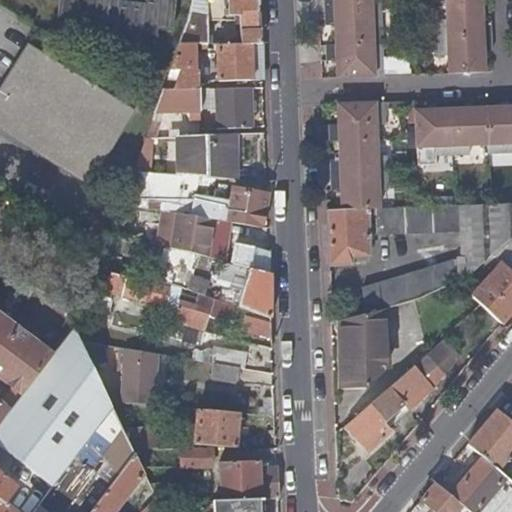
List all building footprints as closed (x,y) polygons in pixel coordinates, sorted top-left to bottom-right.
[(58,0),(56,16),(58,17),(59,14),(71,16),(71,18),(73,18),(73,16),(98,19),(97,29),(100,30),(100,28),(112,29),(111,40),(113,41),(114,38),(139,42),(139,44),(142,44),(143,33),(154,34),(154,36),(157,37),(158,26),(170,27),(170,31),(172,30),(175,0),(58,0)] [(193,0),(188,16),(238,15),(239,44),(260,44),(258,0),(193,0)] [(322,0),(323,8),(380,8),(379,0),(322,0)] [(437,22),(437,39),(491,37),(490,22),(482,23),(482,1),(445,3),(446,21),(437,22)] [(334,24),(335,44),(372,43),(372,26),(381,26),(380,8),(323,8),(324,24),(334,24)] [(185,23),(178,45),(194,44),(206,44),(206,23),(185,23)] [(447,57),(448,75),(484,74),(484,53),(491,52),(491,37),(437,39),(438,57),(447,57)] [(335,60),(336,77),(383,77),(381,43),(372,43),(335,44),(325,44),(325,60),(335,60)] [(28,44),(0,88),(0,128),(89,184),(134,110),(28,44)] [(178,71),(179,89),(197,89),(194,44),(178,45),(168,71),(178,71)] [(217,81),(261,79),(260,44),(239,44),(217,44),(217,81)] [(162,89),(158,100),(154,111),(161,111),(198,110),(198,101),(216,100),(217,129),(250,128),(249,88),(197,89),(179,89),(162,89)] [(511,155),(511,99),(506,100),(507,109),(486,110),(487,147),(506,146),(506,155),(511,155)] [(487,147),(486,110),(471,110),(471,101),(450,102),(452,157),(469,157),(469,148),(487,147)] [(434,158),(452,157),(450,102),(435,102),(435,112),(414,113),(416,150),(434,149),(434,158)] [(384,104),(338,104),(338,124),(328,124),(329,140),(339,140),(376,139),(376,127),(384,126),(384,104)] [(161,111),(154,111),(145,137),(150,137),(156,136),(161,111)] [(233,134),(182,136),(182,153),(177,154),(177,175),(193,176),(212,178),(234,180),(233,134)] [(150,137),(145,137),(132,171),(147,172),(150,137)] [(329,160),(330,176),(385,174),(385,157),(376,158),(376,139),(339,140),(340,160),(329,160)] [(147,172),(132,171),(128,185),(167,189),(164,211),(167,211),(175,212),(219,220),(260,227),(265,194),(234,190),(231,203),(210,199),(210,193),(191,190),(193,176),(177,175),(147,172)] [(385,174),(330,176),(331,191),(341,191),(342,211),(365,210),(375,210),(377,210),(377,192),(386,192),(385,174)] [(212,178),(193,176),(191,190),(210,193),(212,178)] [(511,205),(489,206),(377,210),(375,210),(375,238),(460,234),(461,260),(361,288),(362,291),(349,294),(350,300),(330,304),(331,322),(340,320),(363,315),(381,312),(420,304),(468,277),(492,256),(511,236),(511,205)] [(342,211),(327,212),(329,266),(351,265),(351,258),(366,257),(365,210),(342,211)] [(167,211),(161,246),(168,247),(175,212),(167,211)] [(219,220),(175,212),(168,247),(212,259),(219,220)] [(511,236),(492,256),(501,267),(471,300),(500,325),(511,311),(511,236)] [(235,244),(230,263),(249,268),(268,273),(267,251),(253,247),(235,244)] [(268,273),(249,268),(248,270),(221,265),(218,281),(243,287),(237,308),(239,308),(270,318),(268,273)] [(136,280),(112,273),(104,287),(100,284),(97,289),(101,291),(115,295),(132,299),(132,296),(177,306),(177,305),(179,295),(181,290),(170,286),(169,292),(136,283),(136,280)] [(189,279),(186,291),(205,297),(208,285),(189,279)] [(115,295),(101,291),(92,290),(88,311),(111,315),(115,295)] [(177,305),(177,306),(173,321),(204,332),(207,318),(217,322),(233,326),(239,308),(237,308),(213,300),(212,303),(195,297),(193,302),(198,303),(195,311),(177,305)] [(363,315),(340,320),(342,390),(364,392),(385,372),(381,312),(363,315)] [(0,317),(0,378),(22,395),(51,356),(0,317)] [(204,333),(214,336),(217,322),(207,318),(204,332),(204,333)] [(241,342),(271,349),(270,324),(265,323),(264,322),(245,318),(243,332),(248,333),(248,336),(245,335),(241,342)] [(170,337),(183,341),(201,345),(204,333),(172,326),(170,337)] [(22,395),(9,411),(0,422),(0,448),(51,488),(111,408),(108,400),(93,367),(92,365),(80,341),(73,327),(51,356),(22,395)] [(458,357),(442,340),(413,366),(423,378),(435,367),(445,374),(458,357)] [(104,345),(80,341),(92,365),(107,362),(104,345)] [(193,354),(191,360),(211,363),(214,349),(201,345),(183,341),(181,350),(185,351),(184,352),(193,354)] [(157,354),(126,349),(122,401),(160,405),(163,405),(164,396),(154,395),(157,354)] [(239,368),(245,369),(247,355),(214,349),(211,363),(213,363),(239,368)] [(237,383),(239,368),(213,363),(211,379),(237,383)] [(423,378),(413,366),(351,420),(360,433),(355,438),(367,453),(389,433),(382,424),(403,405),(407,411),(433,390),(445,374),(435,367),(423,378)] [(511,390),(496,409),(511,422),(511,390)] [(122,401),(108,400),(111,408),(113,412),(159,415),(160,405),(122,401)] [(0,404),(0,422),(9,411),(0,404)] [(31,511),(75,511),(74,511),(84,497),(80,494),(94,477),(95,478),(98,475),(91,470),(97,461),(117,476),(133,455),(130,449),(123,433),(113,412),(111,408),(51,488),(31,511)] [(239,412),(197,408),(194,443),(235,446),(239,412)] [(502,465),(511,452),(511,422),(496,409),(466,445),(481,457),(502,475),(507,469),(502,465)] [(351,420),(344,426),(355,438),(360,433),(351,420)] [(123,433),(130,449),(157,449),(156,433),(123,433)] [(212,468),(212,448),(166,449),(166,463),(180,464),(180,468),(212,468)] [(88,511),(115,511),(143,475),(133,455),(117,476),(88,511)] [(511,511),(511,483),(506,478),(502,475),(481,457),(449,496),(467,511),(511,511)] [(219,463),(220,501),(256,500),(277,499),(275,466),(258,467),(257,461),(219,463)] [(0,476),(0,511),(11,511),(3,505),(15,489),(0,476)] [(434,483),(420,501),(432,511),(467,511),(449,496),(434,483)] [(211,501),(211,511),(256,511),(256,500),(220,501),(211,501)]
